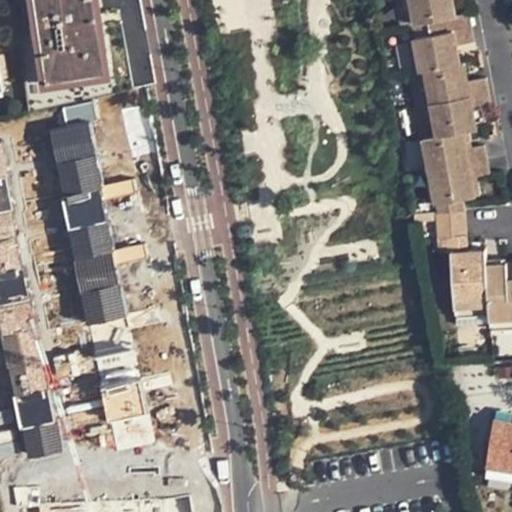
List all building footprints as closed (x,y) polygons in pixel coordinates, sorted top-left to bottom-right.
[(38,0),(43,31),(20,35),(32,111),(93,98),(90,80),(110,77),(99,0),(38,0)] [(413,0),(417,17),(442,13),(455,11),(453,0),(413,0)] [(469,8),(455,11),(442,13),(443,27),(415,31),(421,65),(426,65),(460,58),(457,40),(474,37),(469,8)] [(0,78),(9,77),(0,39),(0,78)] [(460,58),(426,65),(432,97),(489,87),(486,73),(468,76),(464,59),(460,58)] [(0,89),(12,86),(9,77),(0,78),(0,89)] [(489,87),(432,97),(438,131),(470,125),(468,117),(485,114),(484,103),(491,101),(489,87)] [(21,125),(24,120),(22,114),(0,118),(0,137),(19,134),(21,125)] [(66,132),(74,170),(76,178),(120,170),(114,144),(120,143),(116,121),(66,132)] [(472,144),(470,125),(438,131),(426,133),(432,167),(489,156),(486,142),(472,144)] [(415,211),(438,210),(456,208),(455,196),(463,195),(481,191),(478,173),(491,171),(489,156),(432,167),(438,199),(414,204),(415,211)] [(464,208),(463,195),(455,196),(456,208),(464,208)] [(464,208),(456,208),(438,210),(438,235),(466,234),(464,208)] [(511,261),(486,262),(485,249),(454,250),(457,303),(492,300),(492,315),(511,313),(511,261)] [(511,428),(511,432),(496,429),(490,466),(511,469),(511,428)]
